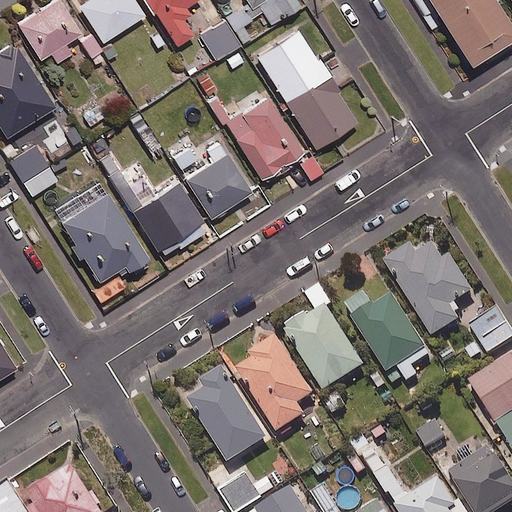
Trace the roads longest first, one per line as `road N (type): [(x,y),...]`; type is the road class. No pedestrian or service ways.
road 1 (residential): [(448,144),(88,373)]
road 2 (residential): [(448,144),(356,0)]
road 3 (residential): [(88,373),(0,233)]
road 4 (residential): [(177,511),(88,373)]
